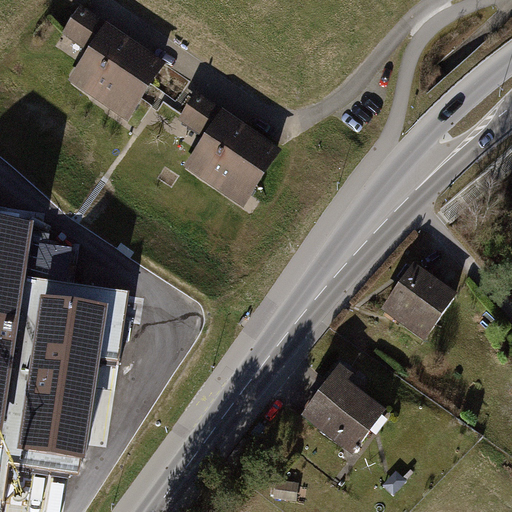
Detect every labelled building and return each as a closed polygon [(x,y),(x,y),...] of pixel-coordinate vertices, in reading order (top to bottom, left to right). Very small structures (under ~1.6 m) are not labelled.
[(169,84),(80,14),(55,45),(86,70),(71,90),(128,135),(169,84)] [(278,156),(199,102),(185,123),(209,140),(189,170),(243,207),(278,156)] [(33,224),(0,219),(0,500),(5,502),(10,464),(80,475),(98,357),(120,360),(130,291),(25,276),(33,224)] [(460,300),(412,268),(381,314),(429,346),(460,300)] [(394,424),(338,383),(303,429),(359,470),(394,424)]
